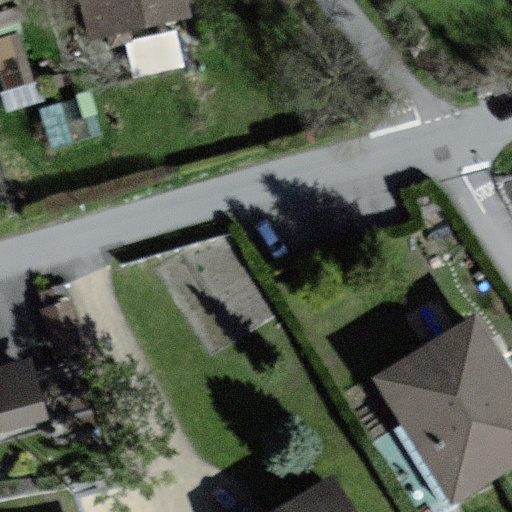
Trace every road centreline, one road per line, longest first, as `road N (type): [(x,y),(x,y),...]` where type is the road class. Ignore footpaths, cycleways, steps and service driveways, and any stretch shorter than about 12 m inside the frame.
road 1 (residential): [(428,155),(0,260)]
road 2 (residential): [(315,0),(428,155)]
road 3 (residential): [(428,155),(511,274)]
